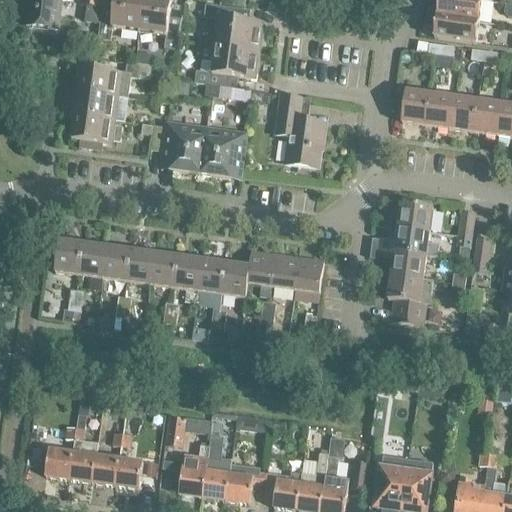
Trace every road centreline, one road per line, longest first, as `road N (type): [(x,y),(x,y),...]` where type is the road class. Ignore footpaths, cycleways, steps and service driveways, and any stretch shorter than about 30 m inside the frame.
road 1 (residential): [(45,187),(318,226),(348,207)]
road 2 (residential): [(45,187),(51,127),(3,65),(4,0)]
road 3 (residential): [(270,0),(284,2),(299,29),(391,43)]
road 4 (residential): [(376,178),(511,195)]
road 5 (residential): [(376,178),(391,43)]
road 6 (residential): [(346,337),(360,238),(348,207)]
